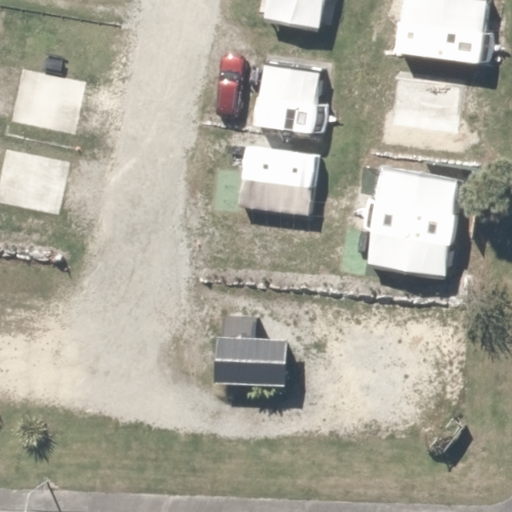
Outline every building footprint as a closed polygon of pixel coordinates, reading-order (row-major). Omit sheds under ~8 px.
[(126,0),(49,0),(46,22),(97,30),(101,0),(118,0),(127,1),(126,0)] [(259,0),(258,21),(327,27),(329,6),(342,7),(340,29),(381,33),(384,0),(259,0)] [(474,0),(400,0),(400,8),(473,13),(474,0)] [(336,58),(244,48),(237,110),(329,120),(336,58)] [(492,70),(378,64),(376,105),(490,112),(492,70)] [(77,128),(0,122),(0,180),(73,186),(77,128)] [(236,147),(234,184),(314,190),(317,153),(236,147)] [(355,268),(440,275),(446,201),(376,195),(373,227),(358,226),(355,268)]
